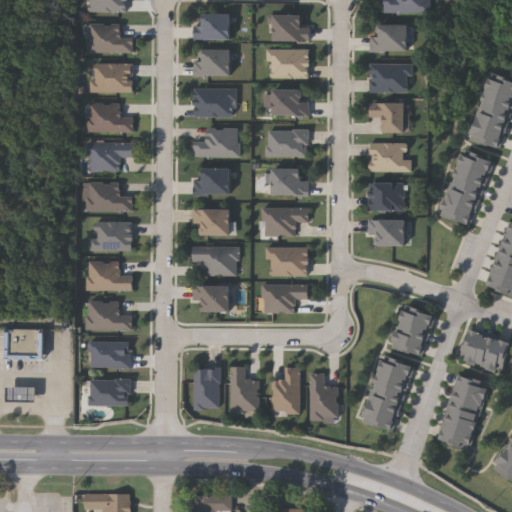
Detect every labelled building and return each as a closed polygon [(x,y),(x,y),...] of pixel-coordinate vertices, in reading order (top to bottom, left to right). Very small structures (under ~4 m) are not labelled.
[(387,0),(432,0),(432,16),(387,15),(387,0)] [(233,40),(197,40),(197,25),(205,25),(205,15),(233,15),(233,40)] [(277,16),(310,16),(310,42),(277,42),(277,16)] [(91,53),(91,24),(124,24),(124,40),(136,40),(136,53),(91,53)] [(412,54),(373,54),(373,36),(381,36),(381,28),(412,28),(412,54)] [(196,77),(196,60),(204,60),(204,50),(233,50),(233,77),(196,77)] [(312,50),(312,78),(271,78),(271,50),(312,50)] [(94,93),(94,64),(136,65),(135,93),(94,93)] [(373,95),(373,66),(414,66),(414,95),(373,95)] [(511,81),(511,95),(489,88),(493,75),(511,81)] [(511,95),(511,110),(484,101),(489,88),(511,95)] [(236,89),(236,118),(197,118),(197,89),(236,89)] [(310,116),(275,116),(275,89),(310,89),(310,116)] [(511,110),(511,117),(510,124),(480,113),(484,101),(511,110)] [(90,133),(90,104),(124,104),(123,117),(136,118),(136,133),(90,133)] [(372,120),(372,106),(409,106),(409,136),(386,136),(386,120),(372,120)] [(510,124),(505,137),(475,126),(480,113),(510,124)] [(505,137),(501,150),(471,139),(475,126),(505,137)] [(196,157),(196,143),(209,143),(209,129),(241,130),(241,157),(196,157)] [(269,157),(270,129),(310,130),(310,157),(269,157)] [(136,144),(136,159),(123,159),(123,172),(91,172),(91,144),(136,144)] [(373,175),(373,145),(414,145),(414,175),(373,175)] [(461,165),(466,152),(496,164),(491,176),(461,165)] [(456,177),(461,165),(491,176),(486,189),(456,177)] [(195,195),(195,179),(205,179),(205,169),(233,169),(233,195),(195,195)] [(310,169),(310,195),(275,195),(275,169),(310,169)] [(451,190),(456,177),(486,189),(481,202),(451,190)] [(90,212),(90,183),(123,183),(123,198),(135,198),(135,212),(90,212)] [(407,185),(407,214),(371,214),(371,185),(407,185)] [(446,203),(451,190),(481,202),(476,214),(446,203)] [(441,215),(446,203),(476,214),(471,227),(441,215)] [(310,224),(298,224),(298,237),(266,237),(266,208),(310,208),(310,224)] [(233,210),(233,236),(203,236),(203,225),(195,225),(195,210),(233,210)] [(135,251),(93,251),(93,222),(135,222),(135,251)] [(409,223),(409,250),(379,250),(379,237),(371,237),(371,223),(409,223)] [(511,237),(511,251),(502,248),(507,236),(511,237)] [(195,263),(195,247),(241,247),(241,277),(207,277),(207,263),(195,263)] [(311,248),(311,277),(270,277),(270,248),(311,248)] [(511,251),(511,266),(498,261),(502,248),(511,251)] [(511,266),(511,281),(493,274),(498,261),(511,266)] [(135,277),(135,291),(89,290),(89,262),(123,263),(123,277),(135,277)] [(511,281),(511,295),(488,287),(493,274),(511,281)] [(310,285),(310,300),(297,300),(297,314),(264,314),(264,285),(310,285)] [(192,287),(233,287),(233,314),(203,314),(203,301),(192,301),(192,287)] [(134,314),(134,330),(89,330),(89,301),(122,301),(122,314),(134,314)] [(437,317),(432,331),(401,320),(406,307),(437,317)] [(432,331),(428,344),(397,334),(401,320),(432,331)] [(44,361),(7,361),(7,330),(44,330),(44,361)] [(471,331),(485,335),(475,365),(461,361),(471,331)] [(428,344),(423,358),(392,347),(397,334),(428,344)] [(485,335),(499,340),(489,370),(475,365),(485,335)] [(499,340),(511,343),(511,347),(503,374),(489,370),(499,340)] [(132,368),(91,368),(91,342),(132,342),(132,368)] [(416,369),(411,382),(382,371),(386,358),(416,369)] [(233,414),(233,367),(248,367),(248,379),(261,379),(261,414),(233,414)] [(302,368),(302,414),(274,414),(274,381),(288,381),(288,368),(302,368)] [(196,369),(222,369),(222,409),(196,409),(196,369)] [(411,382),(407,394),(377,384),(382,371),(411,382)] [(312,420),(312,374),(327,374),(327,386),(341,386),(341,420),(312,420)] [(455,388),(460,375),(492,386),(488,399),(455,388)] [(132,379),(132,405),(92,405),(92,379),(132,379)] [(407,394),(402,407),(372,396),(377,384),(407,394)] [(7,402),(7,388),(36,388),(36,402),(7,402)] [(451,401),(455,388),(488,399),(483,412),(451,401)] [(402,407),(398,420),(368,409),(372,396),(402,407)] [(446,414),(451,401),(483,412),(479,425),(446,414)] [(398,420),(393,432),(363,421),(368,409),(398,420)] [(442,427),(446,414),(479,425),(474,438),(442,427)] [(438,440),(442,427),(474,438),(470,451),(438,440)] [(511,448),(511,463),(503,457),(510,447),(511,448)] [(511,463),(511,479),(495,468),(503,457),(511,463)] [(133,494),(133,511),(108,511),(108,510),(87,510),(87,495),(133,494)] [(236,495),(236,511),(195,511),(195,497),(236,495)]
